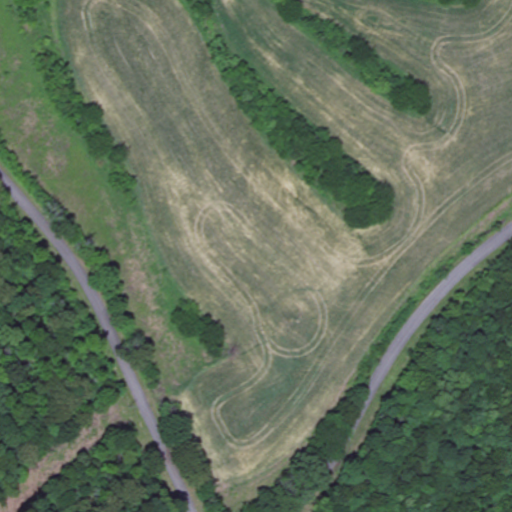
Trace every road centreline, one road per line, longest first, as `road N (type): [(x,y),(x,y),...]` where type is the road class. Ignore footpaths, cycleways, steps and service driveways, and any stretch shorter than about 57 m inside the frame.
road 1 (residential): [(189,511),(85,284),(0,175)]
road 2 (residential): [(299,511),(395,353),(489,244)]
